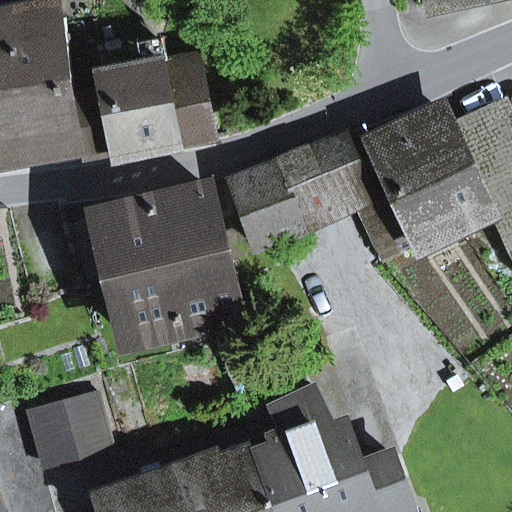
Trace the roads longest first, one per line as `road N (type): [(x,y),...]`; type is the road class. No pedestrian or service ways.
road 1 (residential): [(0,193),(211,163),(391,94)]
road 2 (residential): [(391,94),(511,41)]
